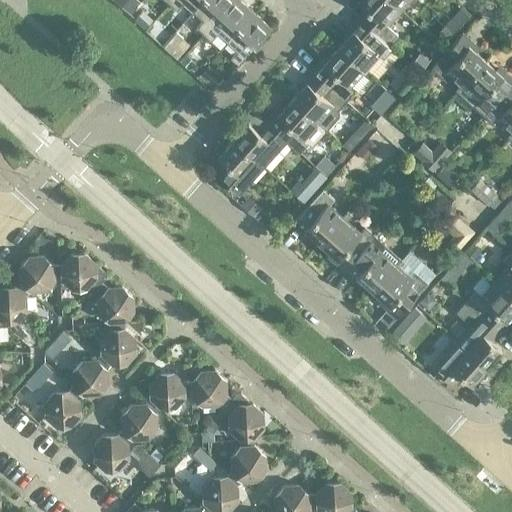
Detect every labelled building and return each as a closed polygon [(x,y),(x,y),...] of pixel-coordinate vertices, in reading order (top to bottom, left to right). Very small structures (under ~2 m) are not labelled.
[(171,0),(169,3),(177,10),(183,2),(193,11),(202,0),(171,0)] [(202,0),(193,11),(202,19),(196,26),(203,33),(232,0),(202,0)] [(240,0),(232,0),(203,33),(211,40),(217,33),(227,41),(253,12),(240,0)] [(401,9),(391,0),(356,0),(365,8),(358,16),(392,48),(393,47),(389,43),(398,34),(388,24),(401,9)] [(409,0),(391,0),(401,9),(409,0)] [(459,25),(469,14),(459,6),(450,16),(459,25)] [(140,21),(148,28),(155,34),(161,26),(154,20),(155,19),(148,12),(140,21)] [(253,12),(227,41),(236,50),(230,57),(238,64),(271,27),(253,12)] [(392,48),(358,16),(348,27),(351,31),(338,46),(369,74),(371,71),(366,66),(377,54),(383,59),(392,48)] [(473,42),(462,32),(431,67),(442,77),(447,72),(460,83),(455,89),(457,91),(485,59),(470,46),(473,42)] [(180,58),(184,54),(179,49),(176,52),(174,50),(177,47),(168,39),(163,44),(180,58)] [(369,74),(338,46),(324,61),(321,58),(311,68),(346,100),(355,89),(350,84),(361,71),(367,76),(369,74)] [(180,60),(189,68),(196,59),(188,52),(180,60)] [(500,73),(485,59),(457,91),(460,93),(465,88),(477,99),(472,104),(483,114),(511,81),(511,76),(504,70),(500,73)] [(214,87),(222,77),(208,65),(199,75),(214,87)] [(346,100),(311,68),(301,79),(305,82),(291,98),(322,126),(326,129),(339,115),(339,108),(346,100)] [(511,81),(483,114),(494,124),(499,118),(511,130),(507,135),(509,137),(511,133),(511,81)] [(322,126),(291,98),(278,113),(274,109),(264,120),(299,151),(309,141),(304,136),(315,123),(320,128),(322,126)] [(425,126),(434,117),(428,112),(419,121),(425,126)] [(299,151),(264,120),(257,129),(248,121),(232,138),(262,165),(284,140),(298,152),(299,151)] [(351,134),(343,143),(339,140),(349,150),(350,149),(358,140),(351,134)] [(358,149),(368,156),(379,142),(370,135),(358,149)] [(262,165),(232,138),(217,155),(226,163),(217,173),(238,191),(262,165)] [(349,150),(339,140),(331,149),(342,158),(349,150)] [(417,145),(411,151),(421,160),(427,153),(417,145)] [(326,152),(295,185),(307,195),(337,163),(326,152)] [(348,159),(340,168),(348,175),(356,166),(348,159)] [(445,165),(437,173),(443,180),(448,184),(456,175),(445,165)] [(322,188),(291,222),(303,232),(306,229),(321,242),(349,211),(346,209),(342,214),(329,203),(334,198),(322,188)] [(493,209),(493,208),(501,199),(491,190),(483,199),(493,209)] [(446,227),(455,216),(446,208),(436,219),(446,227)] [(349,211),(321,242),(336,256),(333,259),(344,269),(375,234),(364,225),(359,230),(347,219),(351,214),(349,211)] [(505,229),(493,218),(486,226),(499,237),(505,229)] [(375,234),(344,269),(355,278),(358,275),(373,289),(401,258),(398,256),(393,261),(381,250),(386,244),(375,234)] [(470,243),(463,251),(469,257),(476,249),(470,243)] [(491,272),(488,274),(511,295),(511,248),(502,259),(507,264),(496,276),(491,272)] [(68,253),(59,263),(60,277),(70,286),(84,286),(91,291),(100,281),(94,275),(93,261),(83,252),(68,253)] [(27,255),(17,265),(18,279),(28,289),(42,288),(52,277),(60,277),(59,263),(51,264),(41,254),(27,255)] [(401,258),(373,289),(389,302),(385,306),(387,307),(373,323),(383,331),(397,316),(427,282),(416,271),(411,277),(398,265),(403,260),(401,258)] [(475,289),(465,300),(500,331),(509,321),(506,317),(511,310),(511,295),(488,274),(486,277),(492,281),(480,294),(475,289)] [(0,319),(1,320),(15,319),(24,309),(23,294),(28,289),(18,279),(13,285),(0,285),(0,319)] [(106,286),(100,281),(91,291),(97,297),(97,311),(108,320),(122,319),(131,309),(130,295),(120,285),(106,286)] [(426,308),(434,298),(427,292),(419,301),(426,308)] [(492,340),(500,331),(465,300),(457,310),(471,322),(456,339),(485,365),(501,348),(492,340)] [(122,319),(108,320),(108,328),(99,338),(100,353),(110,362),(124,361),(133,351),(133,337),(122,327),(122,319)] [(413,329),(402,320),(391,332),(401,342),(413,329)] [(470,382),(485,365),(456,339),(432,365),(453,384),(461,374),(470,382)] [(71,369),(72,383),(82,393),(96,392),(105,382),(105,368),(110,362),(100,353),(94,359),(80,359),(71,369)] [(37,388),(54,366),(44,358),(27,380),(37,388)] [(201,369),(189,380),(190,394),(201,403),(215,402),(221,408),(230,397),(224,392),(223,378),(213,368),(201,369)] [(148,382),(149,396),(159,406),(173,405),(182,394),(190,394),(189,380),(181,380),(171,371),(157,372),(148,382)] [(77,399),(82,393),(72,383),(66,389),(52,390),(43,401),(44,415),(54,424),(68,423),(78,413),(77,399)] [(122,413),(122,427),(133,436),(147,436),(156,425),(154,411),(159,406),(149,396),(145,402),(131,402),(122,413)] [(236,403),(230,397),(221,408),(227,413),(227,427),(234,433),(238,437),(252,436),(255,433),(261,425),(260,411),(250,402),(236,403)] [(122,427),(117,433),(103,434),(94,444),(94,458),(105,467),(119,467),(128,456),(127,442),(133,436),(122,427)] [(252,436),(238,437),(238,445),(229,455),(230,469),(240,478),(254,477),(264,467),(263,453),(252,444),(252,436)] [(201,486),(202,500),(212,509),(226,509),(236,498),(235,484),(240,478),(230,469),(225,475),(210,476),(201,486)] [(324,482),(315,492),(316,506),(322,511),(353,511),(356,510),(349,504),(349,490),(338,481),(324,482)] [(273,495),(274,509),(277,511),(303,511),(308,507),(316,506),(315,492),(307,493),(297,483),(283,484),(273,495)] [(183,507),(177,511),(209,511),(212,509),(202,500),(197,506),(183,507)]
